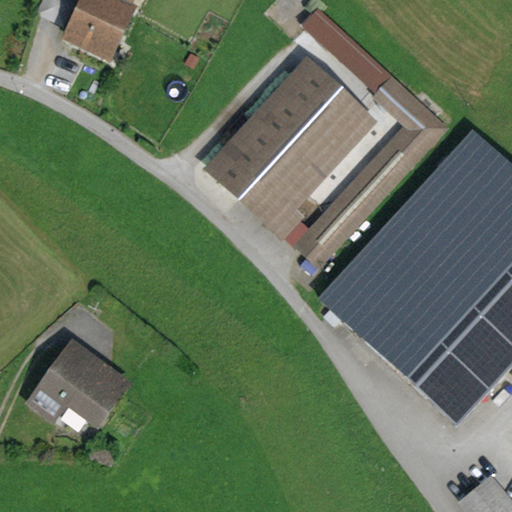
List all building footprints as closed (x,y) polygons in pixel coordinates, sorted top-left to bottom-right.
[(72,0),(76,1),(58,42),(104,62),(131,0),(72,0)] [(304,64),(200,176),(276,247),(301,221),(294,215),(374,129),(304,64)] [(446,132),(383,78),(364,100),(398,130),(294,249),(322,274),(446,132)] [(511,186),(463,143),(315,306),(450,427),(511,358),(511,186)] [(70,351),(28,409),(55,429),(64,417),(96,440),(130,393),(70,351)] [(511,511),(511,456),(511,455),(475,482),(498,511),(511,511)]
